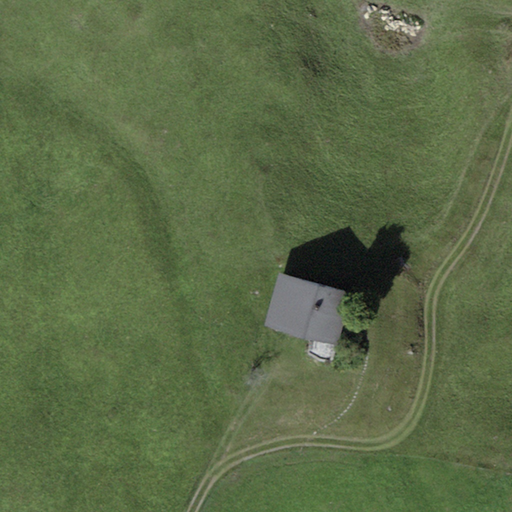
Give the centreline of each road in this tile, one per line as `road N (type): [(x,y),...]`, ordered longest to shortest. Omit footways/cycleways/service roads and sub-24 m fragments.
road 1 (track): [(209,476),(278,443),(372,442),(406,421),(429,356),(440,274),(471,230),(511,130)]
road 2 (track): [(195,511),(259,398)]
